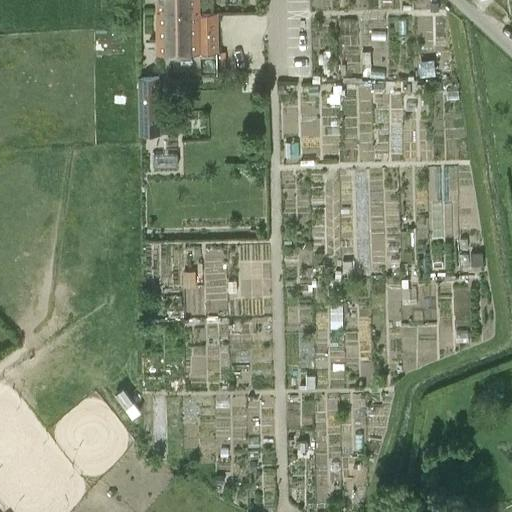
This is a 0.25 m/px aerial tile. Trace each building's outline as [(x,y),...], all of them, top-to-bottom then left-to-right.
[(181,11),(199,10),(198,0),(157,0),(157,11),(181,11)] [(199,13),(199,10),(181,11),(157,11),(158,53),(217,52),(216,13),(199,13)] [(162,134),(161,77),(139,77),(141,135),(162,134)] [(128,411),(136,405),(122,385),(114,391),(128,411)] [(110,391),(103,398),(122,418),(128,412),(110,391)]
